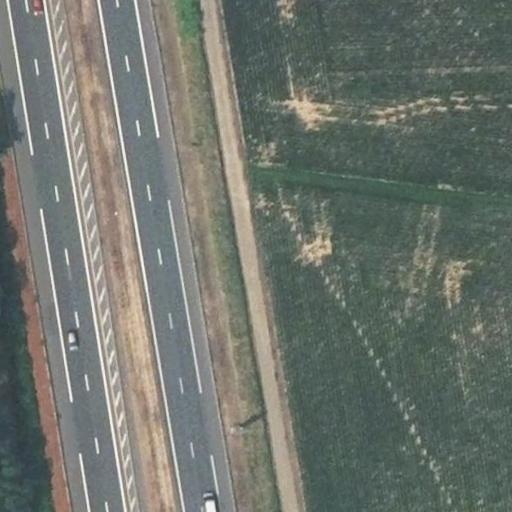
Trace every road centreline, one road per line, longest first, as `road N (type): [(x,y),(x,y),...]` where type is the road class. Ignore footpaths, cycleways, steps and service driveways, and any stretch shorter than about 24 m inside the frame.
road 1 (motorway): [(204,511),(118,0)]
road 2 (track): [(206,0),(291,511)]
road 3 (motorway): [(25,0),(107,511)]
